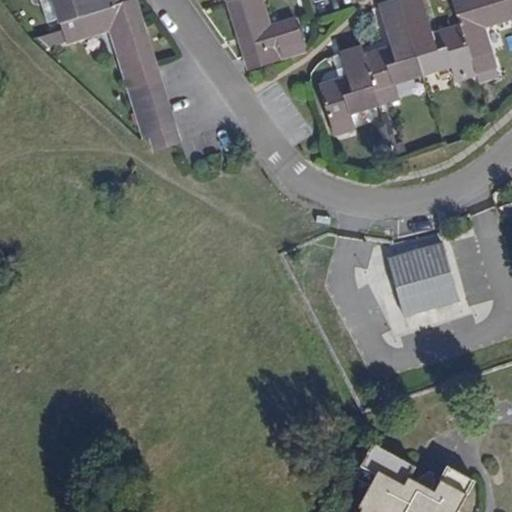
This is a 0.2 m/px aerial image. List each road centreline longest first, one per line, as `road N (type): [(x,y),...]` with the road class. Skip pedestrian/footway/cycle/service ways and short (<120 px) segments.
road 1 (residential): [(348,215),(290,184),(245,121),(180,0)]
road 2 (residential): [(511,149),(467,192),(348,215)]
